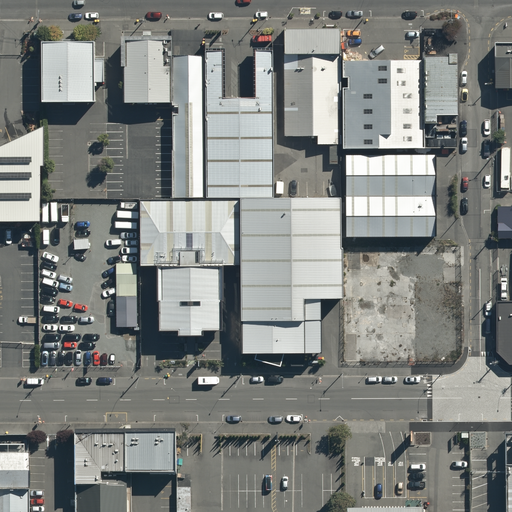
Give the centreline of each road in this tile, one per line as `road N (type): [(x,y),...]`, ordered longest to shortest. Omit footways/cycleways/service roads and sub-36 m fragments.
road 1 (unclassified): [(0,401),(479,397)]
road 2 (unclassified): [(479,0),(479,397)]
